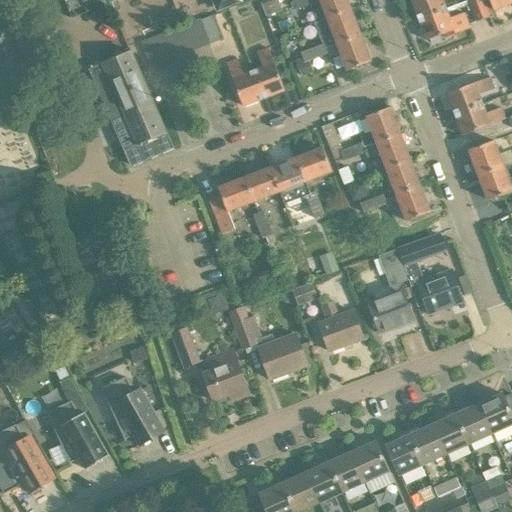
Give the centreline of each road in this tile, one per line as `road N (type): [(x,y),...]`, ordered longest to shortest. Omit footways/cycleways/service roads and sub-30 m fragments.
road 1 (residential): [(508,336),(63,511)]
road 2 (residential): [(508,336),(408,78)]
road 3 (residential): [(160,187),(173,170),(408,78)]
